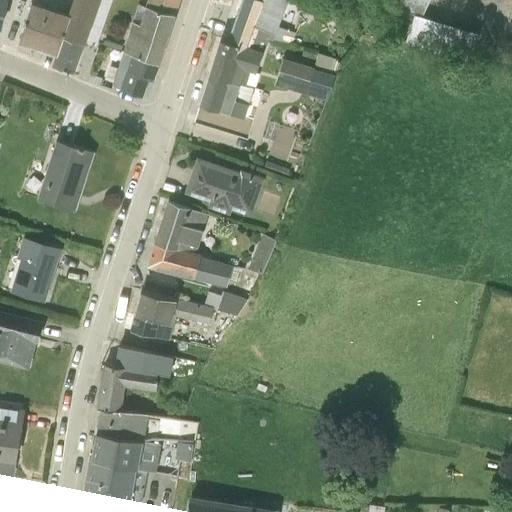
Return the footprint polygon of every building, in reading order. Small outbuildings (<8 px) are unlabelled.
[(0,0),(0,27),(2,28),(5,12),(13,14),(16,0),(0,0)] [(100,0),(72,0),(68,14),(71,15),(63,38),(82,45),(84,45),(100,0)] [(147,0),(129,55),(157,65),(181,0),(147,0)] [(240,0),(228,43),(256,52),(263,29),(279,34),(289,0),(240,0)] [(327,0),(322,12),(340,20),(348,0),(327,0)] [(398,0),(393,10),(408,17),(399,41),(458,59),(467,31),(439,21),(438,24),(421,19),(429,0),(398,0)] [(68,14),(32,2),(18,42),(54,54),(57,55),(63,38),(71,15),(68,14)] [(51,64),(74,71),(82,45),(63,38),(57,55),(54,54),(51,64)] [(220,41),(209,76),(245,87),(256,52),(228,43),(220,41)] [(314,67),(305,94),(326,99),(335,76),(341,63),(334,62),(335,59),(317,53),(317,55),(314,67)] [(157,65),(129,55),(118,87),(145,97),(157,65)] [(305,94),(314,67),(282,57),(275,80),(276,81),(277,81),(292,85),(290,90),(305,94)] [(209,76),(199,104),(245,119),(253,89),(245,87),(209,76)] [(269,122),(263,140),(273,143),(278,125),(275,124),(269,122)] [(94,153),(56,140),(37,199),(75,210),(94,153)] [(194,156),(183,194),(251,214),(263,177),(194,156)] [(206,215),(169,202),(158,238),(195,247),(206,215)] [(264,232),(251,265),(265,271),(278,237),(264,232)] [(195,247),(158,238),(146,269),(193,280),(198,259),(199,255),(193,256),(195,247)] [(60,250),(22,239),(18,254),(20,255),(10,291),(46,301),(60,250)] [(232,268),(198,259),(193,280),(226,289),(232,268)] [(176,301),(140,292),(135,315),(158,320),(170,323),(172,316),(176,301)] [(239,304),(221,297),(215,312),(233,319),(239,304)] [(211,311),(176,301),(172,316),(207,325),(211,311)] [(41,321),(0,308),(0,360),(28,368),(41,321)] [(158,320),(135,315),(131,332),(154,337),(158,320)] [(116,347),(113,367),(169,375),(172,357),(116,347)] [(113,367),(104,365),(98,410),(120,410),(124,388),(156,391),(158,374),(113,367)] [(24,408),(0,403),(0,457),(14,460),(24,408)] [(120,410),(98,410),(96,432),(143,440),(147,415),(120,410)] [(143,440),(96,432),(92,461),(137,469),(143,440)] [(90,460),(82,498),(128,505),(137,469),(92,461),(90,460)] [(247,505),(191,496),(188,511),(275,511),(276,509),(247,505)] [(370,511),(384,511),(385,503),(371,503),(370,511)]
